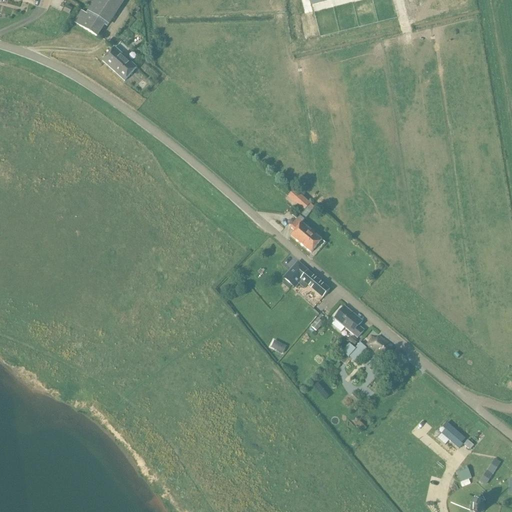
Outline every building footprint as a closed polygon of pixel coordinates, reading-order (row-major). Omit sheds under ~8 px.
[(120,0),(96,0),(86,15),(82,12),(75,22),(81,26),(80,26),(97,38),(122,1),(120,0)] [(63,11),(70,15),(72,9),(66,6),(63,11)] [(137,68),(115,48),(102,61),(125,81),(137,68)] [(311,204),(295,190),(288,198),(304,212),(307,209),(311,212),(315,208),(311,204)] [(304,220),(300,217),(298,220),(297,219),(290,227),(295,231),(291,236),(311,254),(322,241),(302,223),(304,220)] [(306,274),(296,265),(284,280),(285,281),(282,284),(289,290),(292,286),(295,288),(298,284),(304,289),(307,286),(322,299),(329,290),(308,272),(306,274)] [(363,322),(344,307),(334,320),(358,340),(365,331),(359,326),(363,322)] [(323,324),(318,320),(312,328),(317,332),(323,324)] [(358,341),(352,336),(349,341),(355,346),(358,341)] [(393,348),(379,337),(376,341),(373,338),(367,346),(385,360),(393,348)] [(287,347),(277,343),(273,351),(283,356),(287,347)] [(367,349),(360,343),(355,349),(350,344),(342,353),(349,358),(350,358),(355,362),(367,349)] [(386,384),(383,377),(374,381),(378,389),(386,384)] [(461,444),(465,439),(447,423),(443,428),(445,430),(437,440),(445,446),(449,441),(459,450),(463,445),(461,444)] [(467,441),(464,446),(470,451),(473,446),(467,441)] [(493,457),(480,482),(487,485),(500,461),(493,457)] [(455,471),(462,487),(470,484),(468,479),(471,477),(467,466),(455,471)] [(483,511),(484,511),(484,505),(480,501),(473,501),(469,506),(469,511),(483,511)]
